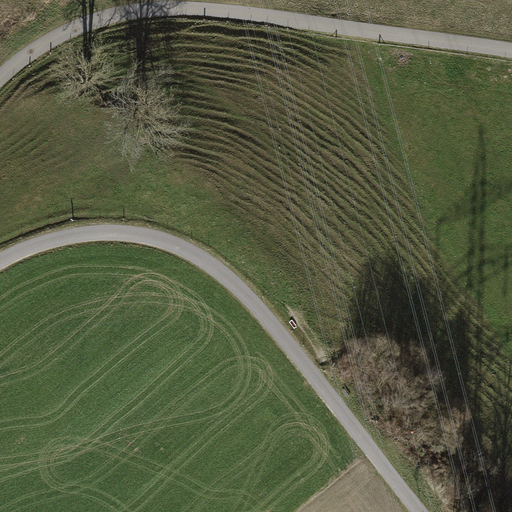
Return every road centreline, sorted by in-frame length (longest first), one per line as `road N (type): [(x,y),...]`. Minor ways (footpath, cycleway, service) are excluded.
road 1 (track): [(416,511),(275,328),(195,255),(155,237),(104,232),(47,241),(0,261)]
road 2 (track): [(511,46),(220,9),(113,24),(17,75),(0,94)]
